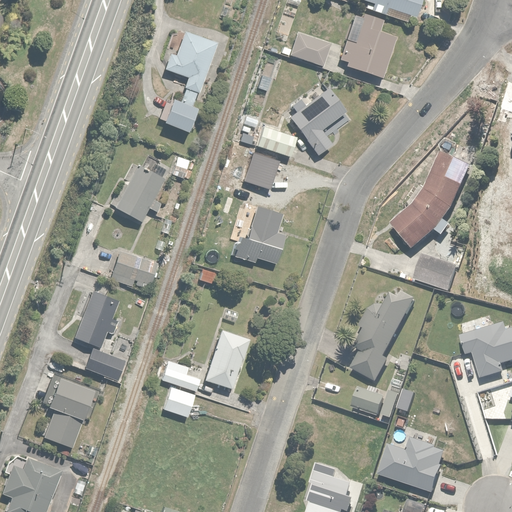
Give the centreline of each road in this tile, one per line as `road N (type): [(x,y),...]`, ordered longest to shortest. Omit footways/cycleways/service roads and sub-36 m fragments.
road 1 (residential): [(488,20),(357,186),(249,511)]
road 2 (primary): [(0,298),(108,0)]
